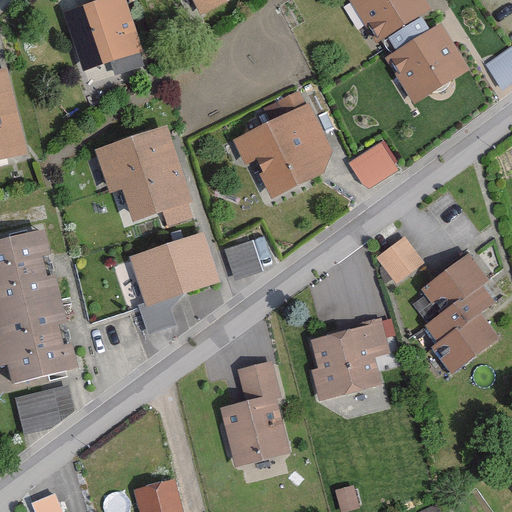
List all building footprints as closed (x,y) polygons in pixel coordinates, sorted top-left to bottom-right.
[(98,0),(100,5),(67,17),(84,67),(111,58),(116,74),(142,64),(119,0),(98,0)] [(222,0),(186,0),(194,14),(222,0)] [(424,9),(417,0),(341,0),(342,0),(372,44),(424,9)] [(466,71),(437,26),(385,59),(414,104),(466,71)] [(511,44),(485,63),(504,90),(511,84),(511,44)] [(0,152),(26,147),(8,73),(0,74),(0,152)] [(269,198),(317,175),(330,154),(307,106),(231,141),(244,167),(253,163),(269,198)] [(118,191),(127,187),(137,214),(187,197),(165,134),(106,155),(118,191)] [(381,140),(348,159),(366,190),(399,170),(381,140)] [(0,240),(0,360),(6,384),(73,368),(41,231),(0,240)] [(210,283),(195,237),(124,259),(139,306),(210,283)] [(384,259),(400,279),(421,261),(405,242),(384,259)] [(260,272),(251,244),(221,254),(230,282),(260,272)] [(490,281),(470,256),(424,293),(440,312),(424,325),(437,342),(429,348),(451,375),(498,337),(481,317),(497,305),(483,287),(490,281)] [(359,330),(312,343),(319,370),(312,371),(319,398),(376,383),(370,358),(387,353),(379,321),(358,327),(359,330)] [(273,366),(241,374),(248,403),(224,409),(238,462),(287,449),(275,400),(281,398),(273,366)] [(52,430),(72,409),(65,386),(15,400),(25,437),(52,430)] [(181,511),(173,480),(133,490),(138,511),(181,511)] [(336,492),(343,511),(359,506),(352,486),(336,492)] [(32,511),(62,511),(56,493),(29,502),(32,511)] [(441,511),(437,502),(413,511),(441,511)]
